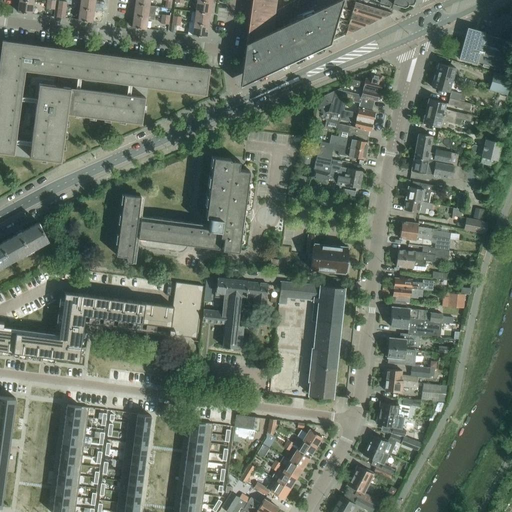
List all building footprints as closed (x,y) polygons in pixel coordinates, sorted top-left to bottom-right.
[(94,10),(95,0),(80,0),(80,9),(94,10)] [(330,43),(342,0),(321,0),(316,16),(289,28),(267,39),(272,0),(251,0),(248,24),(247,36),(246,39),(242,69),(240,85),(266,73),(330,43)] [(271,0),(268,27),(248,24),(247,36),(246,39),(255,58),(259,56),(257,52),(327,18),(332,0),(271,0)] [(379,0),(379,3),(392,7),(391,8),(397,10),(400,9),(400,6),(404,8),(408,6),(408,5),(410,5),(414,4),(415,1),(409,0),(379,0)] [(32,14),(34,2),(19,1),(18,12),(32,14)] [(209,14),(211,2),(197,1),(195,12),(209,14)] [(393,13),(362,4),(355,2),(345,36),(393,13)] [(135,4),(133,16),(147,18),(154,18),(155,7),(149,6),(135,4)] [(65,18),(66,7),(58,6),(57,17),(65,18)] [(92,22),(94,10),(80,9),(78,20),(92,22)] [(208,26),(209,14),(195,12),(194,24),(208,26)] [(146,29),(147,18),(133,16),(132,27),(146,29)] [(206,37),(208,26),(194,24),(192,35),(206,37)] [(511,41),(485,34),(485,32),(467,27),(465,36),(459,57),(508,70),(510,63),(511,63),(511,41)] [(206,95),(209,68),(2,40),(0,54),(0,152),(14,154),(16,143),(12,142),(13,139),(14,139),(15,131),(14,131),(15,124),(16,124),(17,116),(16,116),(17,109),(18,109),(20,102),(18,101),(19,94),(21,94),(22,87),(20,87),(22,67),(132,81),(131,85),(206,95)] [(436,70),(435,75),(452,80),(455,68),(438,63),(438,65),(436,66),(435,68),(436,70)] [(511,77),(506,75),(494,72),(489,89),(507,94),(511,77)] [(381,76),(370,73),(368,79),(366,79),(365,83),(352,80),(346,83),(347,84),(361,87),(361,86),(363,87),(363,85),(371,88),(371,89),(379,91),(381,82),(380,82),(381,76)] [(432,81),(431,84),(432,86),(431,87),(449,92),(452,80),(435,75),(433,80),(432,81)] [(377,101),(379,91),(371,89),(371,88),(363,85),(363,87),(361,86),(361,87),(359,94),(338,89),(335,91),(333,97),(346,100),(346,99),(360,102),(360,103),(372,105),(373,100),(377,101)] [(141,124),(145,97),(130,95),(129,98),(41,87),(34,145),(31,145),(29,156),(61,161),(67,114),(141,124)] [(335,91),(315,99),(316,101),(318,105),(319,108),(331,102),(329,111),(372,121),(374,112),(370,111),(372,105),(360,103),(359,107),(358,107),(357,112),(344,109),(346,100),(333,97),(335,91)] [(461,94),(451,91),(450,98),(460,100),(461,94)] [(471,104),(460,100),(450,98),(448,104),(469,111),(471,104)] [(425,110),(461,119),(470,121),(472,115),(445,108),(446,103),(428,99),(428,100),(426,101),(426,104),(427,105),(425,110)] [(461,119),(425,110),(424,116),(422,117),(421,120),(422,121),(422,123),(446,129),(448,121),(460,124),(461,119)] [(370,130),(372,121),(329,111),(322,113),(326,121),(325,127),(348,131),(349,126),(339,123),(340,119),(355,122),(354,127),(370,130)] [(365,141),(365,135),(356,133),(355,139),(331,134),(330,140),(323,138),(323,141),(367,150),(368,142),(365,141)] [(430,148),(432,138),(432,136),(418,133),(416,145),(430,148)] [(502,143),(485,139),(481,156),(482,156),(480,163),(492,166),(494,159),(497,160),(498,160),(502,143)] [(365,159),(367,150),(323,141),(321,141),(317,155),(331,158),(333,148),(339,149),(338,153),(365,159)] [(429,152),(430,148),(416,145),(414,157),(465,167),(466,163),(457,161),(458,153),(435,149),(435,153),(429,152)] [(331,158),(317,155),(317,156),(316,160),(315,160),(314,168),(330,172),(333,173),(333,174),(361,179),(362,170),(331,165),(332,159),(331,158)] [(239,251),(245,202),(249,170),(238,169),(239,161),(230,160),(230,158),(214,156),(206,217),(209,217),(208,224),(141,216),(144,197),(141,197),(135,238),(135,240),(133,256),(136,257),(138,238),(219,248),(219,245),(222,246),(222,249),(239,251)] [(414,157),(412,170),(425,172),(425,173),(466,181),(468,168),(465,167),(414,157)] [(328,178),(330,172),(314,168),(313,168),(310,176),(327,184),(328,178)] [(330,172),(328,178),(333,179),(332,180),(337,181),(336,183),(344,185),(359,188),(361,179),(333,174),(333,173),(330,172)] [(420,183),(419,188),(408,186),(406,198),(422,202),(422,201),(428,202),(431,192),(434,193),(435,185),(420,183)] [(135,238),(141,197),(141,196),(124,194),(116,255),(125,256),(127,256),(126,261),(135,263),(136,257),(133,256),(135,240),(135,238)] [(432,209),(433,203),(428,202),(422,201),(422,202),(406,198),(404,210),(425,213),(426,208),(432,209)] [(461,216),(462,209),(453,208),(452,214),(461,216)] [(474,210),(473,218),(483,220),(484,213),(474,210)] [(485,233),(488,222),(466,218),(464,229),(485,233)] [(48,240),(42,228),(38,222),(22,231),(21,230),(17,233),(17,234),(0,243),(10,261),(48,240)] [(402,222),(401,230),(424,232),(450,238),(450,233),(432,229),(432,228),(418,226),(418,224),(402,222)] [(401,230),(399,239),(416,241),(416,237),(431,239),(436,240),(434,248),(449,250),(450,240),(450,238),(424,232),(401,230)] [(314,235),(308,234),(306,254),(308,254),(308,258),(311,258),(310,268),(345,272),(345,271),(348,271),(348,262),(346,262),(348,247),(314,244),(314,235)] [(0,266),(10,261),(0,243),(0,266)] [(448,262),(449,250),(434,248),(422,246),(422,253),(398,250),(397,259),(425,262),(425,260),(448,262)] [(424,270),(425,262),(397,259),(396,266),(412,268),(412,269),(424,270)] [(432,277),(446,279),(447,273),(433,271),(432,277)] [(211,301),(213,277),(206,276),(204,301),(211,301)] [(395,278),(394,287),(417,289),(423,289),(432,290),(434,279),(423,278),(423,282),(412,281),(412,278),(397,276),(397,279),(395,278)] [(265,306),(267,284),(247,282),(247,280),(216,277),(214,296),(223,297),(222,311),(203,310),(201,321),(225,324),(223,346),(241,348),(244,325),(241,324),(241,325),(238,325),(242,295),(254,296),(253,304),(265,306)] [(0,350),(79,361),(85,315),(169,326),(168,334),(196,338),(203,286),(176,282),(173,306),(65,292),(59,337),(0,329),(0,350)] [(281,282),(280,285),(278,303),(286,304),(287,297),(313,300),(313,301),(314,301),(312,322),(340,325),(344,287),(343,287),(343,288),(281,282)] [(422,296),(423,289),(417,289),(394,287),(393,295),(395,295),(395,301),(406,302),(409,302),(409,299),(410,299),(410,297),(418,298),(418,296),(422,296)] [(465,294),(443,292),(442,306),(464,308),(465,294)] [(405,307),(406,302),(395,301),(392,300),(391,316),(442,321),(443,313),(427,312),(427,310),(409,309),(409,308),(405,307)] [(391,316),(390,327),(407,329),(418,330),(417,335),(420,335),(439,337),(440,337),(442,321),(391,316)] [(336,361),(340,325),(312,322),(311,331),(316,331),(314,348),(313,348),(312,358),(336,361)] [(419,347),(420,335),(408,334),(408,333),(407,333),(406,339),(388,338),(387,347),(405,349),(406,345),(419,347)] [(387,347),(386,357),(388,357),(388,363),(411,366),(414,366),(415,350),(405,349),(387,347)] [(332,397),(336,361),(312,358),(310,379),(311,379),(309,394),(332,397)] [(385,370),(384,374),(386,375),(385,379),(417,382),(418,376),(429,377),(429,376),(434,376),(434,373),(436,373),(437,368),(431,368),(416,366),(414,366),(411,366),(410,375),(402,374),(402,370),(387,369),(386,370),(385,370)] [(383,384),(383,388),(384,388),(384,390),(397,391),(401,392),(402,386),(417,387),(417,382),(385,379),(385,384),(383,384)] [(447,385),(441,384),(423,383),(421,400),(445,402),(447,385)] [(0,506),(1,507),(15,398),(0,395),(0,506)] [(381,402),(379,413),(396,416),(408,418),(410,407),(411,407),(413,401),(413,400),(409,399),(409,400),(403,399),(402,404),(398,404),(398,405),(381,402)] [(67,404),(66,414),(87,417),(89,407),(82,406),(82,407),(81,406),(67,404)] [(129,412),(128,422),(149,425),(151,416),(151,415),(137,413),(137,414),(135,414),(135,413),(129,412)] [(379,413),(376,424),(393,428),(391,433),(401,435),(404,437),(406,431),(402,430),(393,428),(396,416),(379,413)] [(66,414),(64,424),(86,427),(87,417),(66,414)] [(273,435),(276,419),(269,418),(267,431),(273,435)] [(191,421),(190,431),(211,433),(213,423),(206,423),(205,423),(205,422),(191,421)] [(128,422),(126,432),(148,435),(149,425),(128,422)] [(64,424),(63,433),(85,436),(86,427),(64,424)] [(301,430),(298,436),(297,436),(315,447),(322,437),(309,429),(306,433),(301,430)] [(190,431),(188,440),(210,443),(211,433),(190,431)] [(126,432),(125,441),(147,444),(148,435),(126,432)] [(63,433),(62,443),(84,446),(90,446),(91,437),(85,436),(63,433)] [(372,435),(367,444),(384,452),(385,452),(388,453),(390,454),(396,441),(411,448),(414,440),(404,437),(401,435),(391,433),(387,443),(372,435)] [(288,440),(285,444),(292,448),(292,447),(296,449),(296,450),(308,458),(315,447),(297,436),(294,443),(288,440)] [(188,440),(187,450),(209,452),(210,443),(188,440)] [(125,441),(124,451),(146,454),(147,444),(125,441)] [(62,443),(61,452),(82,455),(84,446),(62,443)] [(367,444),(362,455),(373,460),(371,464),(376,466),(392,473),(393,473),(394,469),(391,468),(392,467),(383,463),(385,459),(388,453),(385,452),(384,452),(367,444)] [(187,450),(186,459),(208,462),(209,452),(187,450)] [(302,468),(308,458),(296,450),(290,459),(289,460),(302,468)] [(124,451),(123,460),(144,463),(146,454),(124,451)] [(61,452),(59,462),(81,465),(82,455),(61,452)] [(283,456),(279,462),(281,464),(285,466),(283,470),(296,478),(302,468),(289,460),(290,459),(283,455),(283,456)] [(186,459),(184,470),(206,473),(208,462),(186,459)] [(123,460),(121,470),(143,473),(144,463),(123,460)] [(59,462),(58,473),(80,475),(81,465),(59,462)] [(249,463),(240,478),(246,482),(255,466),(249,463)] [(279,468),(273,464),(271,467),(276,470),(272,477),(272,478),(290,488),(296,478),(279,468)] [(357,466),(352,475),(368,483),(373,474),(357,466)] [(392,473),(376,466),(374,471),(390,477),(392,473)] [(121,470),(120,481),(142,484),(143,473),(121,470)] [(184,470),(183,481),(205,483),(206,473),(184,470)] [(58,473),(56,483),(78,486),(80,475),(58,473)] [(364,492),(368,483),(352,475),(347,485),(349,486),(352,488),(352,489),(356,491),(354,494),(358,496),(362,499),(363,498),(374,504),(375,503),(375,504),(375,505),(378,506),(381,501),(364,492)] [(290,488),(272,478),(269,482),(270,483),(267,488),(257,481),(254,487),(266,494),(270,489),(271,490),(270,490),(283,498),(290,488)] [(120,481),(119,491),(140,494),(142,484),(120,481)] [(183,481),(182,491),(203,494),(205,483),(183,481)] [(56,483),(55,494),(77,497),(78,486),(56,483)] [(225,492),(231,493),(222,507),(229,511),(230,511),(240,497),(232,492),(233,487),(226,485),(225,492)] [(119,491),(117,502),(139,505),(140,494),(119,491)] [(182,491),(180,501),(202,504),(203,494),(182,491)] [(55,494),(54,503),(76,506),(77,497),(55,494)] [(241,495),(240,497),(262,511),(275,511),(278,507),(264,498),(261,503),(251,496),(249,499),(241,495)] [(375,504),(375,503),(374,504),(363,498),(362,499),(358,496),(354,503),(341,495),(335,506),(345,511),(350,511),(355,504),(371,511),(375,505),(375,504)] [(262,511),(240,497),(230,511),(237,511),(241,507),(243,508),(249,511),(262,511)] [(180,501),(179,510),(191,511),(200,511),(202,504),(180,501)] [(117,502),(116,511),(118,511),(137,511),(139,505),(117,502)] [(52,511),(74,511),(76,506),(54,503),(52,511)]
